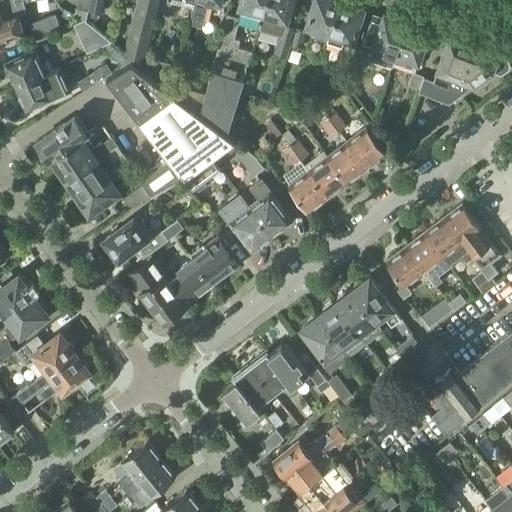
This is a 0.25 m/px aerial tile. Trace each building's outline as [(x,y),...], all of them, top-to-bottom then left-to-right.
[(0,6),(0,39),(24,32),(18,14),(27,12),(24,2),(40,0),(2,0),(4,5),(0,6)] [(89,0),(87,10),(85,20),(90,23),(92,11),(101,12),(103,0),(89,0)] [(132,62),(131,62),(139,68),(141,69),(144,58),(145,59),(159,0),(135,0),(122,54),(133,56),(132,59),(132,62)] [(220,1),(220,0),(194,0),(194,4),(189,23),(202,27),(208,7),(217,9),(219,1),(220,1)] [(230,0),(225,17),(238,21),(259,27),(263,14),(266,0),(230,0)] [(292,0),(266,0),(263,14),(286,20),(292,0)] [(314,0),(306,26),(329,33),(339,0),(337,0),(314,0)] [(363,8),(353,5),(352,0),(351,0),(344,0),(343,1),(339,0),(329,33),(326,42),(341,47),(344,38),(353,41),(363,8)] [(85,20),(87,10),(76,8),(73,14),(85,20)] [(392,61),(407,20),(384,12),(373,44),(362,41),(354,66),(366,69),(371,54),(392,61)] [(60,27),(55,14),(30,23),(36,36),(60,27)] [(233,38),(238,21),(225,17),(205,90),(199,114),(205,119),(225,134),(226,134),(239,93),(252,51),(237,47),(239,39),(233,38)] [(407,20),(392,61),(415,69),(417,61),(418,62),(430,28),(407,20)] [(290,44),(295,27),(282,23),(272,53),(286,57),(290,44)] [(295,27),(290,44),(300,47),(305,30),(295,27)] [(108,44),(103,33),(100,31),(82,38),(89,53),(108,44)] [(463,69),(472,44),(453,37),(449,38),(437,69),(437,70),(433,81),(422,77),(418,88),(419,89),(418,92),(449,103),(451,102),(463,69)] [(463,69),(451,102),(492,71),(500,74),(503,72),(507,61),(505,57),(472,44),(463,69)] [(354,61),(358,48),(351,45),(347,59),(354,61)] [(8,76),(11,77),(16,87),(51,71),(46,61),(40,64),(34,50),(5,63),(6,65),(4,69),(8,76)] [(115,59),(119,69),(131,62),(132,62),(132,59),(133,56),(122,54),(115,59)] [(165,88),(171,63),(154,58),(153,61),(145,59),(144,58),(141,69),(148,75),(165,88)] [(148,75),(141,69),(139,68),(131,62),(119,69),(107,76),(113,84),(140,120),(173,94),(165,88),(148,75)] [(106,63),(77,81),(83,91),(112,72),(106,63)] [(55,101),(71,93),(59,67),(51,71),(16,87),(20,96),(18,100),(21,106),(25,107),(26,110),(54,97),(55,101)] [(418,88),(422,77),(413,74),(409,85),(418,88)] [(199,114),(205,90),(186,86),(182,102),(193,110),(199,114)] [(140,120),(162,150),(163,151),(205,119),(199,114),(193,110),(182,102),(179,99),(173,94),(140,120)] [(308,97),(292,109),(304,125),(320,113),(308,97)] [(326,115),(339,132),(346,127),(333,110),(326,115)] [(52,158),(82,136),(87,133),(74,114),(37,141),(50,159),(52,158)] [(331,137),(339,132),(326,115),(319,121),(331,137)] [(163,151),(162,150),(155,161),(159,166),(140,180),(143,184),(123,197),(130,207),(184,178),(211,157),(226,147),(235,140),(226,134),(225,134),(205,119),(163,151)] [(266,134),(271,140),(281,133),(270,119),(266,134)] [(346,142),(365,166),(384,152),(366,127),(346,142)] [(123,155),(111,136),(101,143),(100,142),(90,149),(82,136),(52,158),(67,181),(107,153),(113,162),(123,155)] [(289,144),(288,144),(300,160),(308,154),(296,138),(289,144)] [(226,147),(231,153),(240,147),(235,140),(226,147)] [(346,181),(365,166),(346,142),(327,156),(346,181)] [(285,178),(309,209),(327,195),(308,170),(305,165),(304,164),(300,160),(288,144),(281,150),(294,167),(283,174),(286,178),(285,178)] [(264,167),(255,155),(243,146),(235,152),(253,176),(264,167)] [(308,170),(327,195),(346,181),(327,156),(322,150),(304,164),(305,165),(308,170)] [(89,213),(120,191),(104,168),(113,162),(107,153),(67,181),(89,213)] [(123,155),(113,162),(118,170),(129,163),(123,155)] [(211,157),(184,178),(196,193),(206,186),(202,181),(220,168),(211,157)] [(259,198),(249,206),(271,235),(274,233),(277,234),(282,230),(282,227),(291,220),(261,180),(251,187),(259,198)] [(252,249),(261,242),(264,243),(270,239),(269,236),(271,235),(249,206),(239,213),(231,202),(221,209),(252,249)] [(461,203),(443,217),(462,243),(461,243),(472,258),(482,270),(483,271),(488,279),(489,278),(492,276),(497,272),(490,263),(500,255),(461,203)] [(140,248),(161,232),(162,231),(160,229),(154,233),(150,232),(138,215),(133,219),(133,218),(104,239),(119,258),(137,244),(140,248)] [(175,233),(181,228),(187,224),(181,217),(176,221),(169,226),(175,233)] [(424,231),(443,257),(450,266),(462,257),(466,262),(472,258),(461,243),(462,243),(443,217),(424,231)] [(166,239),(175,233),(169,226),(162,231),(161,232),(166,239)] [(424,231),(405,246),(424,271),(425,271),(435,285),(442,280),(438,275),(450,266),(443,257),(424,231)] [(152,250),(166,239),(161,232),(140,248),(143,252),(149,247),(152,250)] [(193,257),(212,282),(237,263),(236,261),(235,262),(225,248),(228,245),(221,236),(193,257)] [(393,285),(403,298),(411,292),(406,285),(424,271),(405,246),(386,260),(401,280),(393,285)] [(184,303),(212,282),(193,257),(178,268),(184,276),(171,286),(184,303)] [(184,303),(171,286),(151,258),(130,273),(164,318),(184,303)] [(478,287),(488,279),(483,271),(482,270),(472,278),(478,287)] [(0,318),(6,314),(34,294),(28,286),(29,282),(25,276),(20,275),(19,274),(0,287),(0,318)] [(354,287),(351,289),(376,323),(382,318),(389,327),(401,319),(369,276),(364,280),(358,280),(354,283),(354,287)] [(478,287),(483,294),(497,283),(492,276),(489,278),(488,279),(478,287)] [(335,301),(334,302),(366,343),(382,331),(376,323),(351,289),(347,292),(342,292),(336,296),(335,301)] [(449,301),(449,302),(454,309),(465,300),(460,293),(449,301)] [(49,314),(47,312),(47,308),(44,303),(39,301),(34,294),(6,314),(12,321),(5,326),(13,336),(20,332),(21,334),(49,314)] [(429,325),(453,308),(448,301),(445,298),(422,315),(429,325)] [(342,348),(348,356),(366,343),(334,302),(330,301),(322,307),(322,311),(317,314),(342,348)] [(322,357),(320,359),(329,371),(349,357),(348,356),(342,348),(317,314),(316,315),(312,314),(307,318),(305,323),(299,328),(322,357)] [(38,359),(48,371),(75,351),(74,350),(75,345),(71,340),(66,339),(60,331),(44,343),(37,335),(16,350),(29,366),(38,359)] [(511,331),(458,373),(483,405),(511,380),(511,331)] [(412,335),(395,348),(407,364),(424,352),(412,335)] [(0,342),(0,361),(16,350),(7,338),(0,342)] [(266,351),(265,352),(291,386),(299,379),(301,382),(310,375),(317,384),(316,385),(321,392),(330,385),(327,381),(310,358),(302,364),(287,344),(282,347),(280,344),(268,353),(266,351)] [(6,402),(22,423),(35,440),(46,432),(33,415),(23,403),(54,380),(62,391),(65,389),(69,390),(73,387),(74,382),(90,371),(89,369),(90,364),(86,359),(81,359),(75,351),(48,371),(6,402)] [(283,391),(291,386),(265,352),(250,363),(273,393),(281,388),(283,391)] [(400,356),(389,365),(396,374),(407,365),(400,356)] [(265,399),(273,393),(250,363),(234,375),(260,408),(260,409),(268,403),(265,399)] [(431,416),(446,436),(465,421),(464,419),(480,407),(450,368),(434,380),(436,383),(426,390),(440,409),(431,416)] [(327,381),(330,385),(342,400),(350,393),(336,374),(327,381)] [(252,415),(260,409),(260,408),(234,375),(233,376),(235,379),(222,388),(225,392),(222,394),(246,425),(254,418),(252,415)] [(384,402),(400,390),(393,381),(376,393),(384,402)] [(511,389),(493,405),(500,414),(511,404),(511,389)] [(0,439),(13,429),(0,412),(0,439)] [(282,423),(274,412),(267,417),(275,428),(282,423)] [(331,439),(340,433),(354,421),(348,414),(316,441),(316,440),(311,444),(304,435),(275,459),(287,474),(322,448),(322,447),(331,439)] [(483,414),(469,424),(477,433),(490,423),(483,414)] [(277,429),(260,442),(268,451),(284,438),(277,429)] [(340,433),(331,439),(336,446),(346,439),(340,433)] [(121,489),(161,457),(147,441),(122,461),(130,471),(120,480),(122,483),(119,486),(121,489)] [(436,452),(443,461),(456,451),(449,442),(436,452)] [(299,490),(323,471),(317,463),(328,455),(322,448),(287,474),(299,490)] [(397,477),(388,466),(391,463),(381,450),(372,457),(382,469),(380,481),(385,486),(397,477)] [(360,456),(351,464),(357,471),(366,463),(360,456)] [(150,494),(174,475),(161,457),(121,489),(124,492),(127,490),(130,493),(140,506),(152,497),(150,494)] [(346,478),(340,470),(334,462),(323,471),(299,490),(311,505),(346,478)] [(311,505),(317,511),(335,511),(336,511),(351,511),(365,501),(362,497),(346,478),(311,505)] [(511,478),(502,486),(511,499),(511,478)] [(377,484),(362,497),(365,501),(381,488),(377,484)] [(493,511),(511,511),(511,499),(502,486),(484,500),(492,509),(491,510),(493,511)] [(105,490),(96,497),(102,505),(111,497),(105,490)] [(193,511),(200,507),(187,490),(163,509),(156,501),(142,511),(193,511)] [(89,511),(92,511),(102,505),(96,497),(92,492),(81,500),(89,511)] [(383,503),(373,511),(374,511),(385,511),(398,503),(392,496),(383,503)] [(111,497),(102,505),(107,511),(117,504),(111,497)] [(53,511),(75,511),(68,501),(53,511)]
